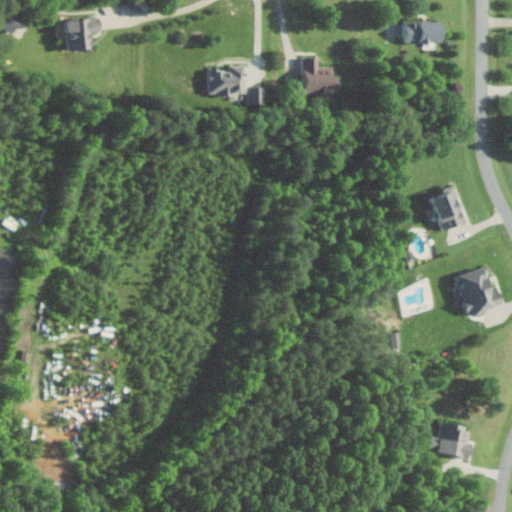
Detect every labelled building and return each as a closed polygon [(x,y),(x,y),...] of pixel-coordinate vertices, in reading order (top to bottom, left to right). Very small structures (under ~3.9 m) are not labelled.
[(0,23),(0,26),(14,32),(21,16),(6,10),(0,23)] [(66,17),(68,48),(93,47),(92,31),(101,30),(100,15),(66,17)] [(443,20),(404,20),(404,41),(443,41),(443,20)] [(336,65),(319,65),(319,55),(303,56),(303,91),(336,91),(336,65)] [(246,63),(230,64),(230,68),(210,68),(210,93),(247,92),(246,63)] [(247,102),(265,103),(265,86),(248,85),(247,102)] [(432,197),(444,229),(466,221),(454,188),(432,197)] [(505,302),(500,286),(494,288),(486,265),(456,275),(469,314),(505,302)] [(400,346),(400,335),(391,335),(392,346),(400,346)] [(469,424),(441,420),(436,452),(472,457),(474,442),(466,441),(469,424)]
